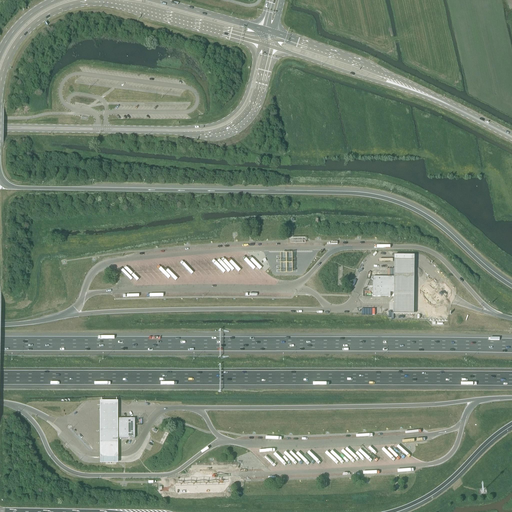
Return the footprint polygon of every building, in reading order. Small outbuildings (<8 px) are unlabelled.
[(293,253),(281,253),(281,273),(293,273),(293,253)] [(415,255),(395,255),(394,314),(414,315),(415,255)] [(395,292),(395,277),(373,277),(373,296),(380,297),(390,297),(390,292),(395,292)] [(100,404),(100,466),(118,466),(118,404),(100,404)] [(134,439),(134,419),(117,419),(117,439),(134,439)] [(407,456),(408,454),(399,445),(394,449),(401,456),(404,454),(407,456)] [(352,461),(353,459),(344,450),(342,452),(352,461)] [(262,451),(257,456),(266,465),(269,462),(266,459),(268,457),(262,451)]
